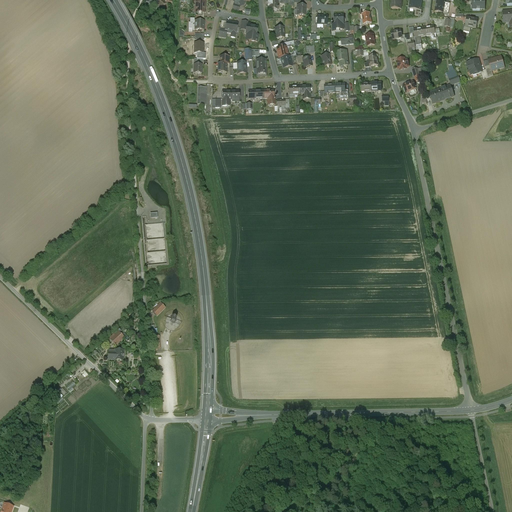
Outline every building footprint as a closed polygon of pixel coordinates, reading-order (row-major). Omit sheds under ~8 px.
[(277,1),(270,0),(270,9),(278,10),(278,6),(277,6),(277,1)] [(391,0),(391,5),(391,9),(398,9),(401,9),(401,0),(391,0)] [(484,0),(472,0),(472,9),(484,10),(484,0)] [(205,1),(195,1),(195,13),(204,13),(204,5),(205,5),(205,1)] [(234,2),(230,1),(228,7),(226,6),(225,9),(231,10),(232,10),(233,4),(234,2)] [(411,2),(410,10),(420,11),(421,3),(411,2)] [(445,3),(437,2),(435,12),(448,14),(450,4),(445,4),(445,3)] [(306,6),(297,6),(296,16),(305,16),(306,6)] [(511,11),(502,12),(503,23),(511,22),(511,28),(510,28),(511,28),(511,11)] [(369,13),(362,15),(363,20),(361,21),(361,25),(363,24),(363,25),(371,24),(369,13)] [(327,16),(317,16),(316,25),(327,25),(327,16)] [(343,16),(333,16),(334,25),(335,30),(344,30),(343,24),(343,16)] [(477,20),(467,18),(465,26),(465,27),(471,28),(476,29),(477,20)] [(204,21),(194,21),(194,19),(190,19),(190,23),(188,23),(188,28),(192,28),(192,30),(203,31),(204,21)] [(237,24),(226,22),(226,23),(225,29),(220,28),(219,34),(226,35),(226,33),(231,34),(230,37),(235,38),(235,33),(236,33),(237,24)] [(257,27),(247,26),(245,34),(247,34),(256,36),(256,35),(257,27)] [(434,27),(423,29),(425,36),(431,35),(435,34),(434,30),(434,27)] [(283,28),(275,28),(276,39),(284,39),(283,28)] [(423,29),(413,30),(415,38),(420,37),(425,36),(423,29)] [(400,31),(390,33),(392,40),(402,38),(400,31)] [(373,35),(365,36),(366,42),(364,43),(365,46),(367,46),(375,45),(373,35)] [(203,44),(194,44),(194,53),(197,53),(203,54),(203,53),(203,44)] [(280,48),(276,48),(279,58),(281,58),(288,56),(286,47),(286,46),(280,48)] [(314,46),(305,47),(306,55),(314,54),(314,46)] [(346,51),(338,52),(339,62),(339,61),(340,67),(340,68),(341,68),(343,68),(343,67),(343,66),(348,66),(346,51)] [(329,54),(321,56),(323,67),(331,65),(329,54)] [(376,55),(369,57),(364,58),(365,68),(370,67),(378,66),(376,55)] [(288,56),(281,58),(283,68),(292,66),(289,56),(288,56)] [(501,57),(488,61),(490,67),(491,71),(492,71),(504,68),(501,57)] [(303,59),(301,59),(302,63),(303,63),(304,68),(311,66),(309,58),(303,59)] [(404,59),(398,60),(398,62),(396,62),(398,70),(399,69),(400,70),(406,69),(406,68),(408,67),(407,60),(404,60),(404,59)] [(265,60),(256,61),(257,73),(265,73),(265,60)] [(478,60),(467,63),(469,69),(469,70),(469,72),(470,73),(471,76),(481,73),(481,72),(481,71),(478,60)] [(246,63),(237,63),(237,74),(246,74),(246,63)] [(220,64),(218,64),(218,73),(226,73),(226,64),(220,64)] [(201,65),(194,65),(193,74),(201,74),(201,65)] [(490,67),(485,68),(485,70),(488,78),(493,76),(492,71),(491,71),(490,67)] [(451,79),(449,80),(451,85),(449,86),(450,86),(460,82),(458,76),(457,77),(451,79)] [(412,82),(403,86),(406,93),(409,92),(415,90),(415,89),(412,82)] [(371,84),(360,84),(361,92),(371,92),(371,84)] [(381,84),(371,84),(371,92),(381,91),(381,84)] [(335,85),(324,86),(325,94),(335,93),(335,85)] [(345,85),(335,85),(335,93),(340,93),(345,93),(345,91),(345,85)] [(309,86),(299,87),(299,95),(302,94),(309,94),(309,86)] [(449,86),(429,93),(433,105),(454,97),(450,86),(449,86)] [(299,87),(288,87),(289,95),(299,95),(299,87)] [(206,88),(198,88),(197,105),(206,105),(206,88)] [(263,91),(253,92),(253,99),(263,99),(263,91)] [(273,91),(263,91),(263,99),(268,99),(273,98),(273,91)] [(345,93),(340,93),(340,100),(348,100),(348,91),(345,91),(345,93)] [(230,92),(222,92),(222,100),(222,106),(226,106),(226,100),(230,100),(230,92)] [(239,92),(230,92),(230,100),(234,100),(239,100),(239,92)] [(152,312),(157,317),(165,308),(161,304),(152,312)] [(118,332),(110,340),(109,340),(115,346),(124,338),(118,332)] [(114,354),(108,354),(108,360),(123,361),(123,351),(114,350),(114,354)]
